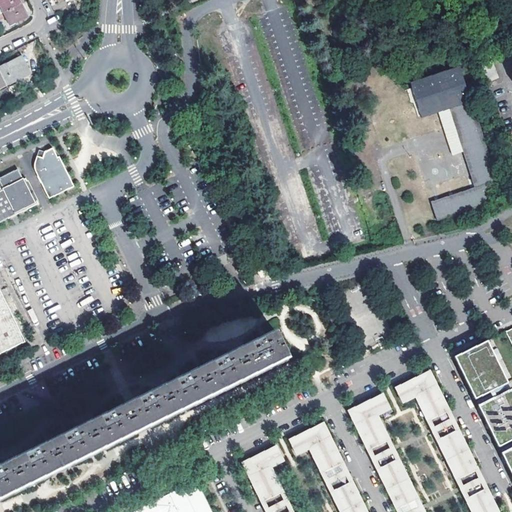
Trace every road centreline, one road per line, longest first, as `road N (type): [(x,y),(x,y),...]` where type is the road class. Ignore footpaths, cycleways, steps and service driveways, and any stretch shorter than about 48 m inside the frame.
road 1 (residential): [(159,315),(106,206),(148,157),(131,103)]
road 2 (residential): [(159,315),(390,257)]
road 3 (residential): [(0,394),(159,315)]
road 4 (residential): [(504,495),(433,347)]
road 5 (residential): [(91,511),(219,451)]
road 6 (residential): [(381,511),(327,399)]
